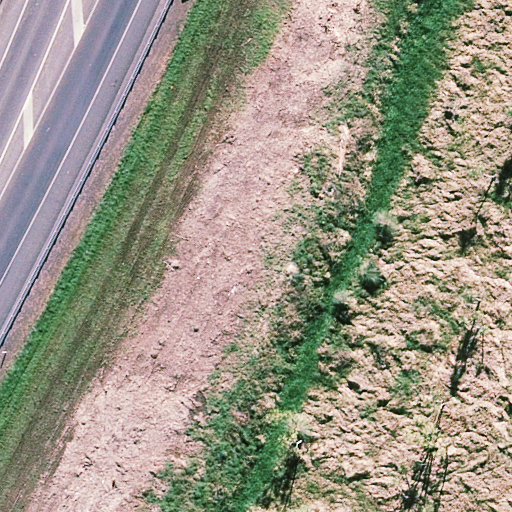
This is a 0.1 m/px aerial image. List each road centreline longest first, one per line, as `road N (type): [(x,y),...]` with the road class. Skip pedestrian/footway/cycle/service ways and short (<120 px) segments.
road 1 (trunk): [(212,0),(0,458)]
road 2 (trunk): [(134,0),(0,307)]
road 3 (trunk): [(0,217),(118,0)]
road 4 (trunk): [(0,125),(52,0)]
